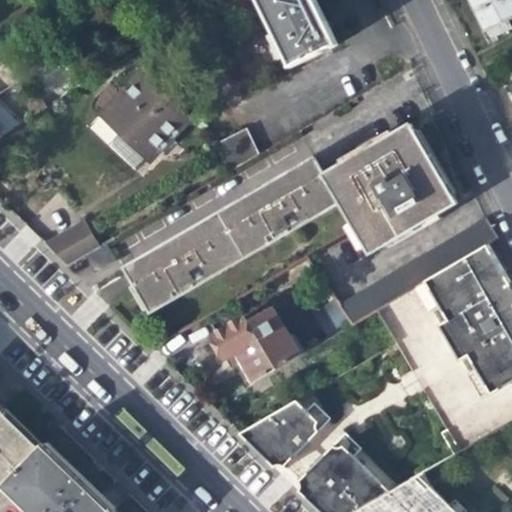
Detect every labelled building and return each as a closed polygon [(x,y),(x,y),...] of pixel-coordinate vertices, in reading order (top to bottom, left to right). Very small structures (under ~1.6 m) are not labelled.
[(258,0),(273,32),(267,36),(278,59),(285,55),(289,65),(334,44),(313,0),(258,0)] [(511,0),(471,0),(476,9),(486,30),(507,20),(511,17),(511,0)] [(511,28),(507,20),(486,30),(481,33),(485,41),(511,28)] [(0,89),(27,73),(7,41),(1,44),(0,44),(0,89)] [(162,141),(166,144),(187,122),(140,78),(119,99),(115,95),(99,113),(120,132),(111,142),(118,149),(136,165),(146,155),(147,157),(149,155),(162,141)] [(23,103),(31,117),(46,108),(37,94),(23,103)] [(362,137),(319,163),(338,197),(368,241),(453,191),(406,111),(362,137)] [(245,129),(216,143),(229,170),(257,154),(245,129)] [(260,179),(218,205),(241,250),(338,197),(319,163),(310,149),(260,179)] [(0,247),(29,273),(35,266),(25,257),(41,239),(0,203),(0,247)] [(185,223),(120,259),(147,302),(241,250),(218,205),(185,223)] [(83,221),(43,241),(66,264),(82,255),(100,245),(83,221)] [(482,221),(338,303),(352,323),(375,310),(412,289),(479,250),(493,242),(482,221)] [(511,381),(511,306),(479,250),(412,289),(435,328),(426,333),(436,349),(446,368),(455,362),(477,401),(511,381)] [(109,304),(124,289),(113,278),(98,292),(109,304)] [(329,337),(352,323),(338,303),(334,298),(312,310),(329,337)] [(228,361),(231,367),(241,361),(253,381),(301,352),(291,334),(284,333),(269,308),(246,321),(243,316),(212,334),(228,361)] [(298,399),(239,433),(261,454),(273,466),(277,464),(280,464),(284,466),(290,459),(318,429),(315,425),(315,422),(317,418),(298,399)] [(0,474),(6,481),(44,442),(0,402),(0,474)] [(106,502),(44,442),(6,481),(2,485),(30,511),(117,511),(114,508),(111,511),(106,502)] [(350,511),(351,511),(355,510),(390,489),(344,444),(340,446),(338,446),(336,446),(333,444),(299,481),(301,483),(301,485),(301,489),(299,492),(320,511),(350,511)] [(430,485),(422,470),(413,476),(426,488),(430,485)] [(355,510),(351,511),(456,511),(433,488),(430,485),(426,488),(413,476),(390,489),(355,510)] [(496,487),(492,491),(501,500),(505,495),(496,487)]
